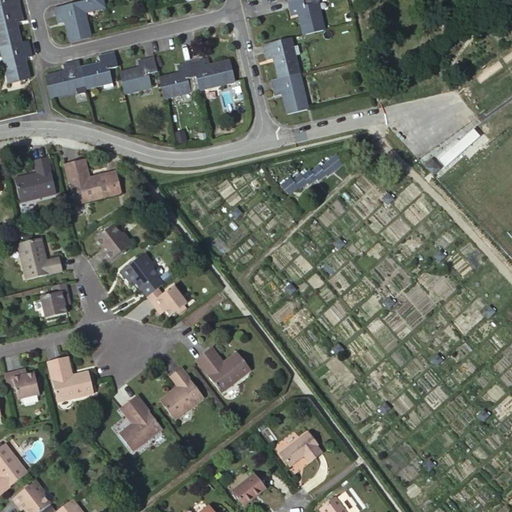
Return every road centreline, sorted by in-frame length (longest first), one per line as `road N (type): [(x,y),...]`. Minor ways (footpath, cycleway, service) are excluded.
road 1 (residential): [(0,134),(69,130),(166,159),(267,142)]
road 2 (residential): [(237,11),(55,55),(44,47),(34,0)]
road 3 (residential): [(267,142),(462,103)]
road 4 (unclassified): [(267,142),(237,11)]
